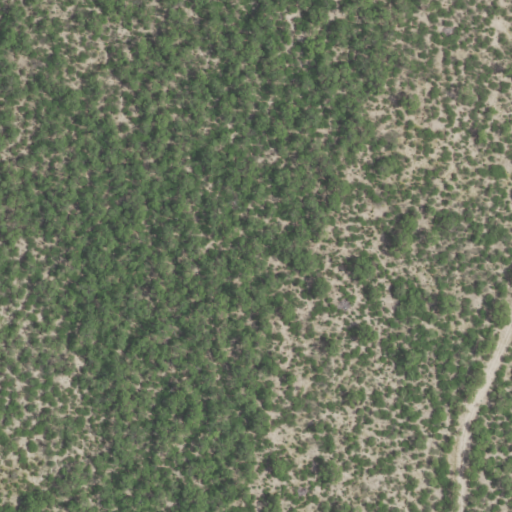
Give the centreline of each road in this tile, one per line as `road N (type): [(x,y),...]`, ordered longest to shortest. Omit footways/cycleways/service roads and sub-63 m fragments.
road 1 (residential): [(26,290),(240,51),(313,0)]
road 2 (residential): [(466,511),(473,443),(511,343)]
